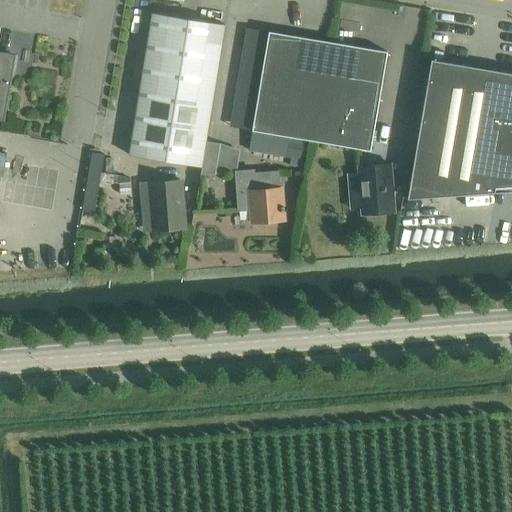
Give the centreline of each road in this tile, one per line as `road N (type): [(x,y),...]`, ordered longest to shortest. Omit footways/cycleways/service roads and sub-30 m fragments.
road 1 (track): [(16,511),(10,434),(511,396)]
road 2 (secondary): [(0,362),(511,320)]
road 3 (unclassified): [(99,0),(74,143)]
